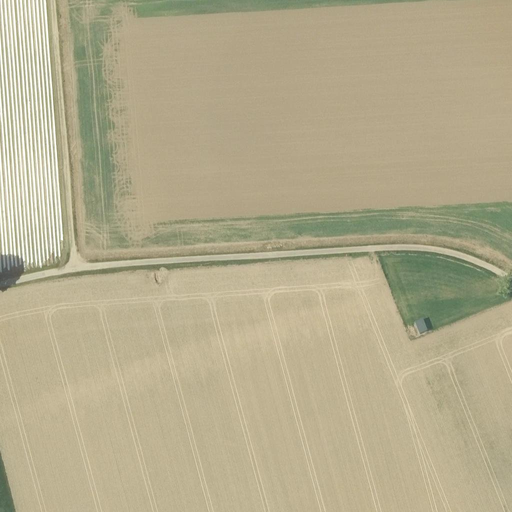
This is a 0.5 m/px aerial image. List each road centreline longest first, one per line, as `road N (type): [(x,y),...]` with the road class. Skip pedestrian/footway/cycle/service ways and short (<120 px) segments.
road 1 (unclassified): [(511,280),(415,250),(147,261),(0,284)]
road 2 (track): [(56,0),(74,269)]
